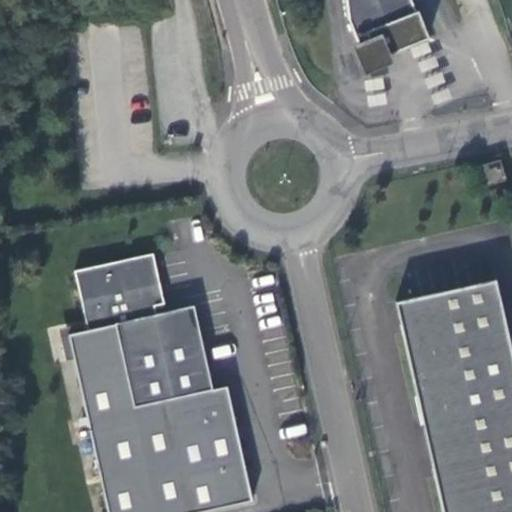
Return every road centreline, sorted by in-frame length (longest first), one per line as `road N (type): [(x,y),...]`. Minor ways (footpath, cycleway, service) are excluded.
road 1 (unclassified): [(295,238),(355,511)]
road 2 (residential): [(511,131),(342,164)]
road 3 (unclassified): [(227,150),(187,110),(179,0)]
road 4 (residential): [(227,150),(221,186),(239,221),(255,233),(295,238)]
